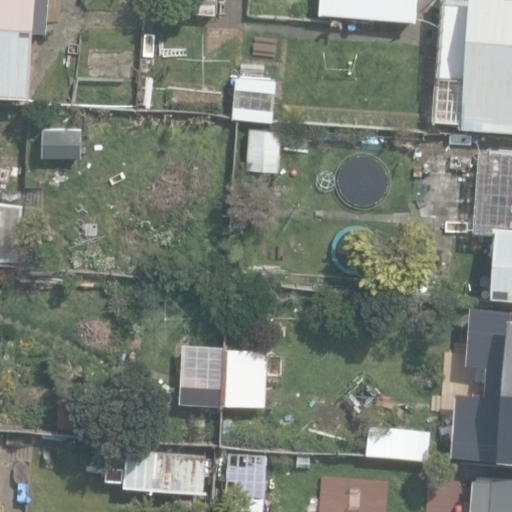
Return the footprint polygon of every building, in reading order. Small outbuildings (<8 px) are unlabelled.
[(0,0),(0,89),(35,92),(39,24),(49,25),(50,0),(0,0)] [(226,0),(144,0),(144,13),(226,17),(226,0)] [(328,0),(328,20),(419,24),(420,0),(328,0)] [(511,0),(474,0),(465,123),(511,126),(511,0)] [(283,74),(237,72),(235,117),(280,120),(283,74)] [(289,129),(249,128),(247,174),(286,175),(289,129)] [(511,148),(484,147),(478,229),(499,230),(494,292),(511,293),(511,148)] [(0,256),(23,257),(25,201),(0,196),(0,256)] [(511,304),(475,301),(471,359),(490,361),(487,386),(460,385),(455,449),(511,453),(511,304)] [(278,346),(228,343),(224,405),(274,409),(278,346)] [(366,422),(365,458),(437,462),(439,425),(366,422)] [(194,511),(195,492),(211,493),(214,449),(108,442),(105,486),(167,490),(165,511),(194,511)] [(269,511),(273,456),(228,454),(225,511),(269,511)] [(511,511),(511,468),(494,467),(493,476),(475,474),(472,511),(511,511)]
